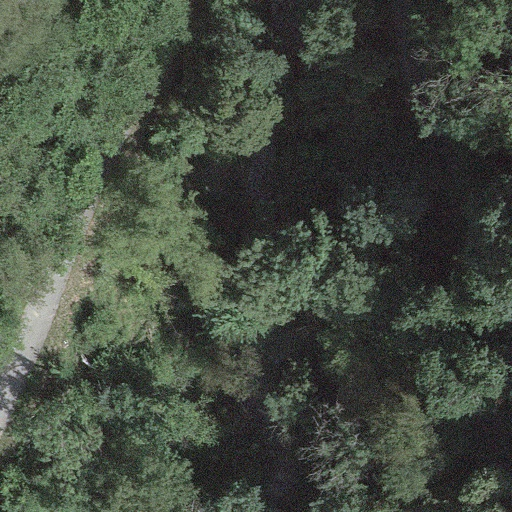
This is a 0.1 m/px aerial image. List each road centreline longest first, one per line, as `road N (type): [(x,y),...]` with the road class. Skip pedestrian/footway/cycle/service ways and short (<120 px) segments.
road 1 (unclassified): [(399,0),(463,247),(503,511)]
road 2 (unclassified): [(0,368),(165,0)]
